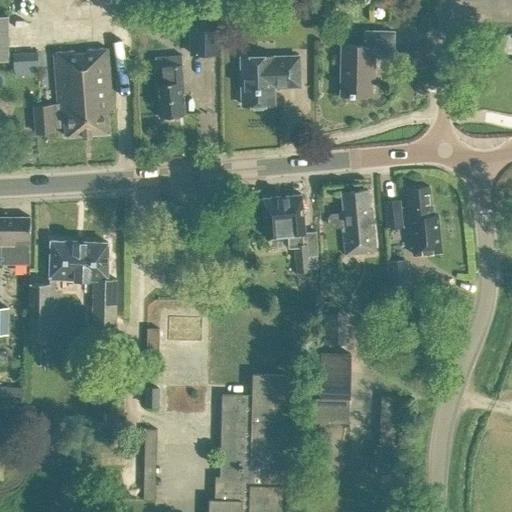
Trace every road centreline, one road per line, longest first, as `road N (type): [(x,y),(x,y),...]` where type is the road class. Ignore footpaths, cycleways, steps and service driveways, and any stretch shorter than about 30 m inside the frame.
road 1 (tertiary): [(0,188),(140,183),(444,153)]
road 2 (unclassified): [(434,511),(443,437),(485,302),(479,151)]
road 3 (unclassified): [(444,153),(444,0)]
